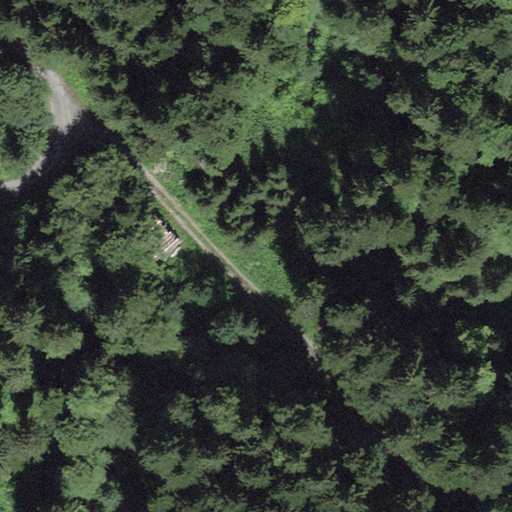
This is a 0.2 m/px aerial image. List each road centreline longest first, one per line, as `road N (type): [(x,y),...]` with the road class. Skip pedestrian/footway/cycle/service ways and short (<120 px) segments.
road 1 (track): [(61,109),(139,168),(297,330),(381,448),(426,489),(456,495),(511,486)]
road 2 (track): [(0,191),(38,175),(62,135),(60,79),(18,38),(0,33)]
